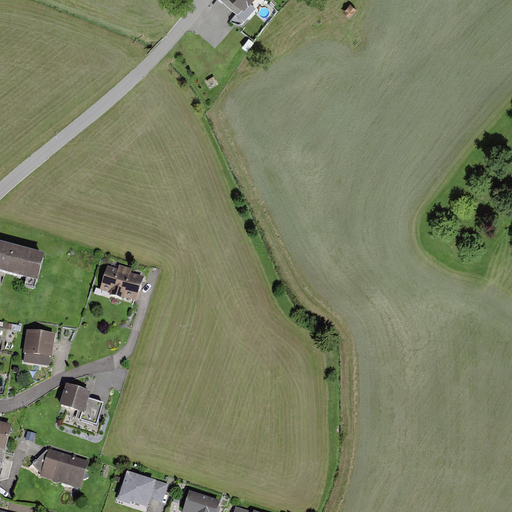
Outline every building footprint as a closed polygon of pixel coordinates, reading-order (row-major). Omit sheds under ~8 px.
[(222,0),(240,15),(253,0),(222,0)] [(350,3),(343,12),(350,18),(357,9),(350,3)] [(44,258),(0,247),(0,274),(38,283),(44,258)] [(144,279),(108,269),(101,294),(137,304),(144,279)] [(55,339),(29,334),(24,364),(50,368),(55,339)] [(92,395),(66,387),(59,408),(83,415),(81,422),(97,427),(104,406),(90,402),(92,395)] [(12,427),(0,423),(0,451),(5,453),(12,427)] [(89,464),(49,452),(41,478),(81,491),(89,464)] [(45,461),(36,458),(31,473),(40,476),(45,461)] [(167,485),(127,473),(118,502),(147,511),(150,501),(162,504),(167,485)] [(218,511),(221,505),(188,495),(182,511),(218,511)]
